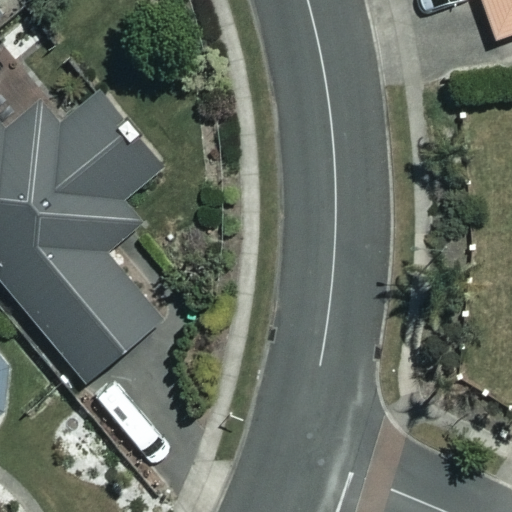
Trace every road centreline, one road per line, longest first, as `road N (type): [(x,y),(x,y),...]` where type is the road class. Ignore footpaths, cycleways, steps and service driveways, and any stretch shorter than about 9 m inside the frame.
road 1 (residential): [(295,452),(331,298),(337,213),(329,108),(306,0)]
road 2 (residential): [(446,511),(295,452)]
